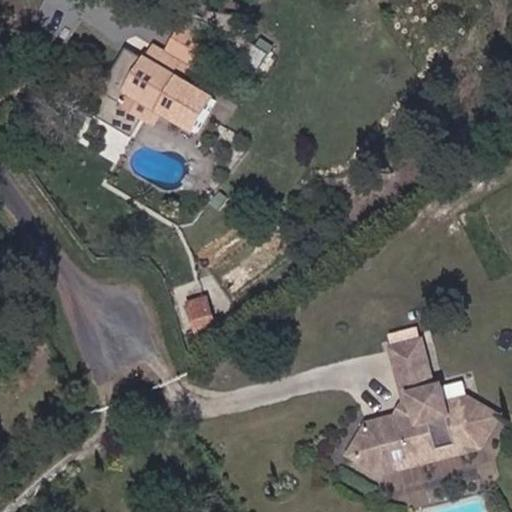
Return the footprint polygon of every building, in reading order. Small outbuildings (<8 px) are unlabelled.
[(159,29),(151,43),(173,57),(181,43),(159,29)] [(181,43),(173,57),(151,43),(126,87),(151,101),(157,90),(168,96),(202,117),(221,85),(186,64),(194,50),(181,43)] [(168,96),(157,90),(151,101),(162,107),(168,96)] [(193,328),(216,325),(212,296),(189,299),(193,328)] [(427,339),(392,345),(405,405),(395,419),(369,424),(351,451),(368,462),(378,445),(385,459),(469,442),(490,412),(466,396),(446,400),(443,385),(436,387),(427,339)] [(466,396),(464,381),(443,385),(446,400),(466,396)]
